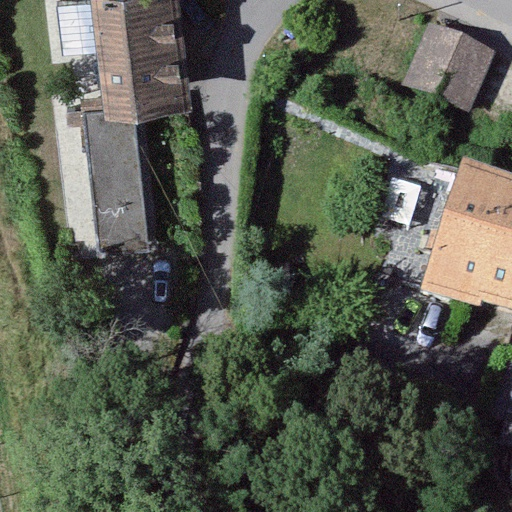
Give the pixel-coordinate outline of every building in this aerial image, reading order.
[(94,45),(100,101),(132,102),(177,97),(165,0),(58,0),(64,49),(94,45)] [(494,55),(428,27),(402,88),(468,117),(494,55)] [(149,241),(132,102),(100,101),(80,103),(97,247),(149,241)] [(477,299),(511,310),(511,193),(462,177),(425,290),(475,307),(477,299)] [(511,409),(499,452),(511,455),(511,409)]
